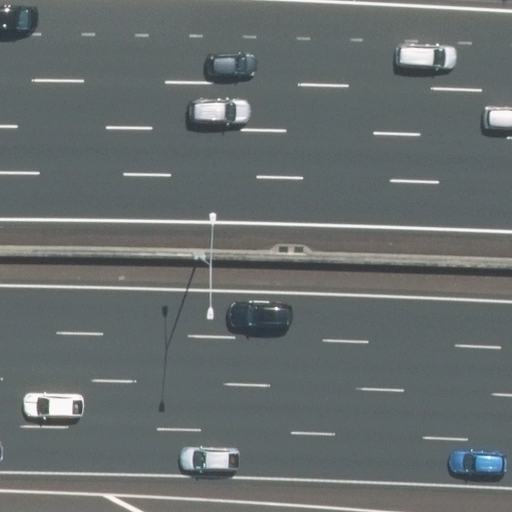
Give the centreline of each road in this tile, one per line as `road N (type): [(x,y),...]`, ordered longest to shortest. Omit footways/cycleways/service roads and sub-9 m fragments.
road 1 (motorway): [(511,350),(0,335)]
road 2 (tertiary): [(79,511),(89,0)]
road 3 (motorway): [(0,103),(511,112)]
